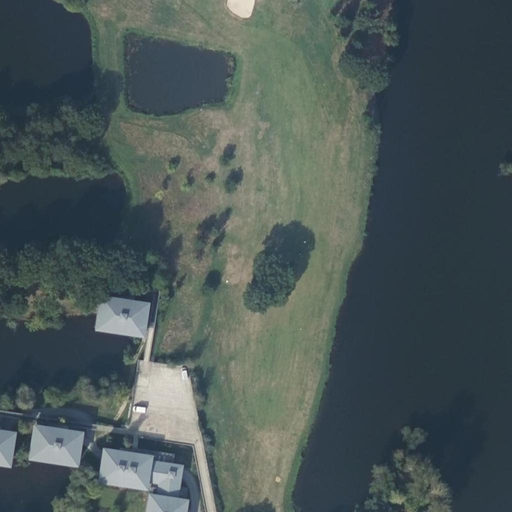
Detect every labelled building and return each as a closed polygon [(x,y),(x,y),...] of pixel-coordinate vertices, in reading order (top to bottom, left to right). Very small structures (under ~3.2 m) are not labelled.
[(142,336),(147,305),(99,297),(94,329),(142,336)] [(76,465),(81,434),(33,427),(28,458),(76,465)] [(0,463),(8,465),(13,434),(0,431),(0,463)] [(147,511),(179,511),(181,501),(175,500),(177,487),(180,467),(149,462),(150,457),(102,450),(97,481),(145,488),(146,482),(158,484),(156,497),(150,496),(147,511)] [(183,511),(185,501),(184,501),(186,488),(177,487),(175,500),(181,501),(179,511),(183,511)]
